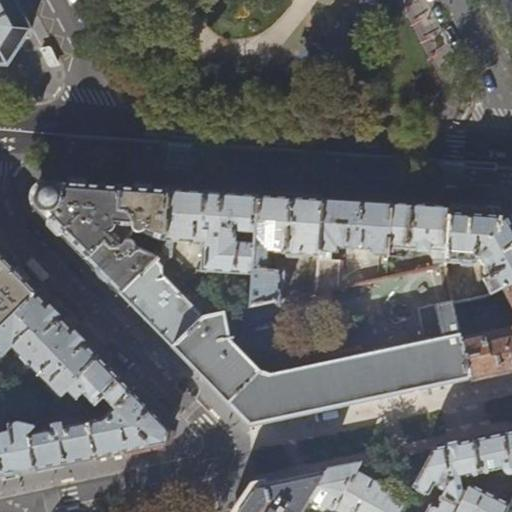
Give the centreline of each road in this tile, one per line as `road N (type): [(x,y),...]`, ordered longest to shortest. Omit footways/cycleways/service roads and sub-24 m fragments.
road 1 (residential): [(0,208),(207,431),(207,456),(0,508)]
road 2 (primary): [(511,154),(0,117)]
road 3 (residential): [(443,0),(511,133)]
